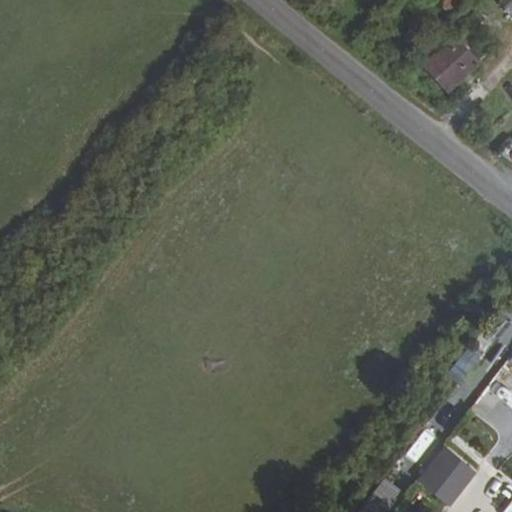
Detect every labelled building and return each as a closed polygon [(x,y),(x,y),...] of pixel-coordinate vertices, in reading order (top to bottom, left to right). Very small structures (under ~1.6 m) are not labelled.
[(469,0),(450,0),(459,9),(469,0)] [(511,21),(511,0),(499,0),(496,3),(511,21)] [(482,58),(459,32),(426,60),(449,87),(482,58)] [(484,401),(493,409),(511,386),(502,378),(484,401)] [(446,444),(414,479),(445,507),(477,473),(446,444)] [(511,486),(495,477),(488,489),(511,503),(511,486)]
